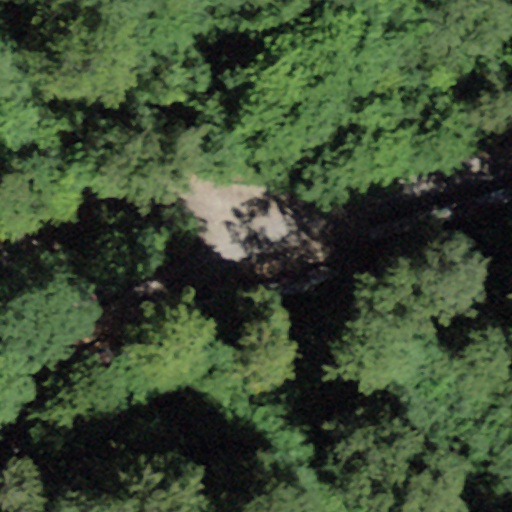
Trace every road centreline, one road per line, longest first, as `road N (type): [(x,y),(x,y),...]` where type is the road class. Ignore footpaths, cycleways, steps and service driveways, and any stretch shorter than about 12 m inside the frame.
road 1 (track): [(511,172),(310,230),(147,299),(75,346),(0,433)]
road 2 (track): [(0,245),(93,211),(159,201),(258,218),(277,244)]
